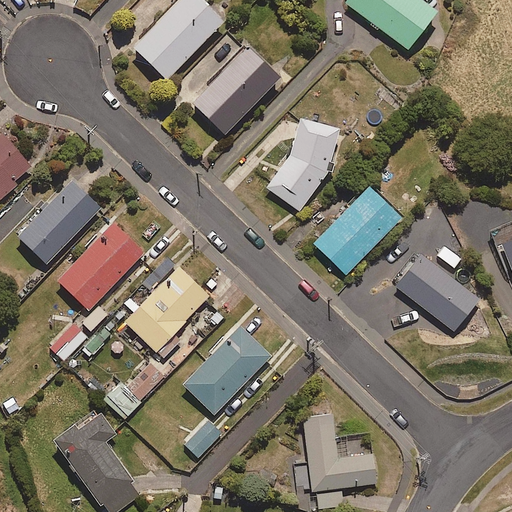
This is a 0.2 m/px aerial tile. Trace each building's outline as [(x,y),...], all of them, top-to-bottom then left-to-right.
[(201,0),(171,0),(129,44),(163,76),(219,17),(201,0)] [(426,0),(342,0),(405,45),(434,5),(426,0)] [(244,40),(188,98),(222,131),(278,73),(244,40)] [(285,152),(263,184),(296,209),(325,168),(335,123),(296,114),(288,143),(286,143),(283,151),(285,152)] [(0,129),(0,195),(16,182),(12,178),(29,163),(0,129)] [(68,175),(14,232),(44,261),(98,204),(68,175)] [(364,181),(309,240),(343,272),(398,213),(364,181)] [(109,218),(53,277),(86,308),(142,249),(109,218)] [(511,233),(497,240),(511,275),(511,233)] [(415,248),(390,282),(452,329),(478,296),(415,248)] [(174,262),(121,318),(154,349),(207,292),(174,262)] [(71,321),(47,346),(62,360),(86,334),(71,321)] [(236,322),(179,381),(212,412),(269,353),(236,322)] [(111,335),(102,326),(80,347),(88,356),(111,335)] [(148,358),(124,384),(139,398),(163,373),(148,358)] [(71,419),(48,435),(96,503),(101,500),(109,511),(111,511),(137,493),(128,480),(132,477),(104,439),(115,431),(98,407),(75,424),(71,419)] [(329,411),(300,415),(310,489),(314,489),(317,507),(342,504),(340,486),(375,481),(371,450),(335,455),(329,411)] [(206,417),(182,442),(195,455),(220,430),(206,417)]
